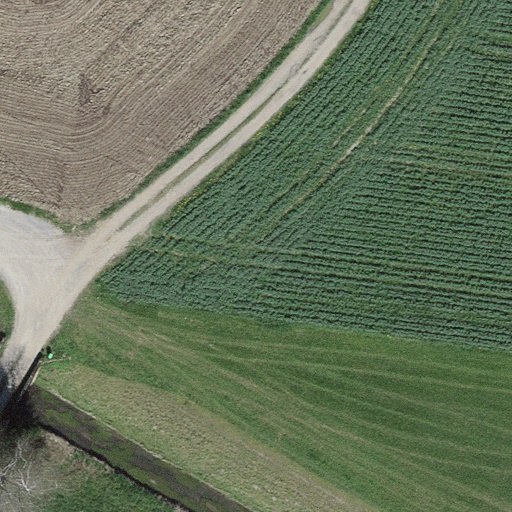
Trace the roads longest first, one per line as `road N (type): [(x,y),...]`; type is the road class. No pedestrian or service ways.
road 1 (track): [(323,0),(45,296)]
road 2 (track): [(0,271),(45,296),(0,372)]
